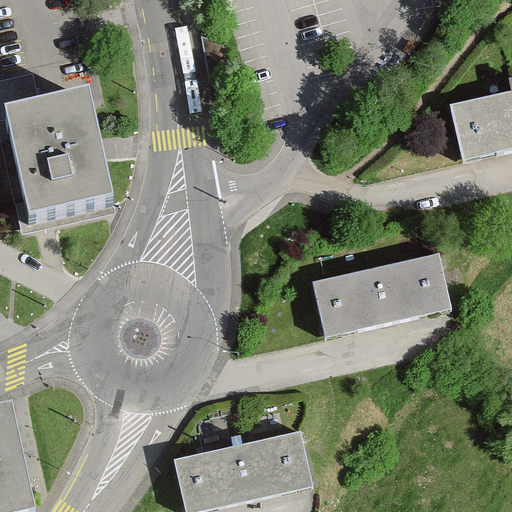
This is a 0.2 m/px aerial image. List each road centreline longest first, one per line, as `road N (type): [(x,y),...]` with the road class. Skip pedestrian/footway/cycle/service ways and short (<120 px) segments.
road 1 (trunk): [(218,511),(236,303),(246,0)]
road 2 (residential): [(157,0),(179,138),(162,285)]
road 3 (residential): [(139,387),(167,383),(195,350),(195,319),(162,285)]
road 4 (residential): [(139,387),(134,427),(83,511)]
